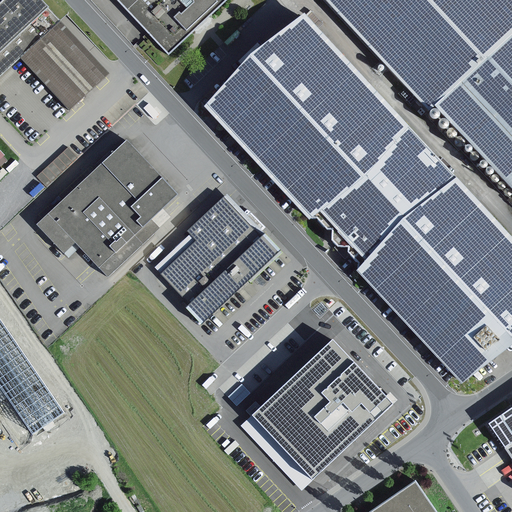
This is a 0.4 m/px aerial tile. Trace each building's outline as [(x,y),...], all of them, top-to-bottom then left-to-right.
[(60,21),(39,0),(0,0),(0,78),(20,60),(60,21)] [(227,0),(116,0),(169,56),(202,24),(227,0)] [(433,108),(511,32),(511,0),(321,0),(427,113),(433,108)] [(511,337),(511,240),(300,13),(294,19),(199,107),(308,223),(317,214),(364,264),(355,272),(461,385),(511,337)] [(108,72),(60,21),(20,60),(69,110),(108,72)] [(511,32),(433,108),(511,194),(511,32)] [(153,106),(149,110),(156,117),(160,113),(153,106)] [(176,195),(124,140),(34,223),(62,253),(74,242),(106,276),(158,228),(150,219),(176,195)] [(0,166),(10,157),(0,146),(0,166)] [(67,147),(36,176),(46,186),(77,158),(67,147)] [(227,195),(223,198),(261,238),(264,235),(227,195)] [(223,198),(186,232),(189,236),(196,242),(161,275),(189,304),(183,310),(201,329),(281,254),(264,235),(261,238),(223,198)] [(196,242),(189,236),(155,268),(161,275),(196,242)] [(260,276),(255,281),(261,288),(266,283),(260,276)] [(406,398),(337,325),(239,418),(308,491),(406,398)] [(511,407),(488,424),(511,459),(511,407)] [(434,511),(414,482),(369,511),(434,511)]
